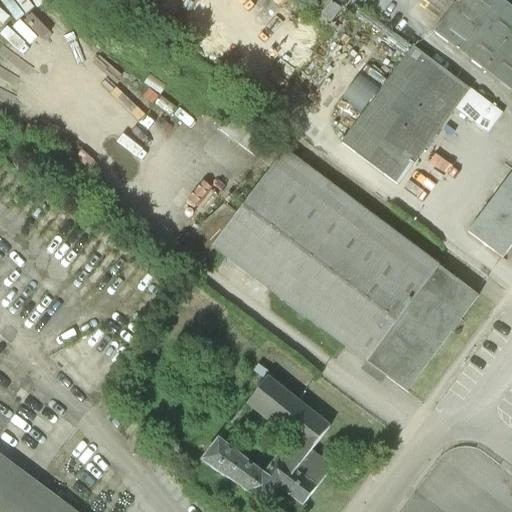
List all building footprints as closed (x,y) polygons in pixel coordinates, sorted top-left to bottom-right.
[(0,0),(0,12),(12,25),(38,0),(0,0)] [(511,8),(501,0),(459,0),(434,33),(511,92),(511,91),(511,8)] [(413,49),(342,145),(398,187),(455,111),(487,136),(503,115),(413,49)] [(238,217),(213,250),(406,395),(479,298),(286,153),(238,217)] [(511,176),(469,235),(503,260),(511,248),(511,176)] [(213,250),(238,217),(224,206),(206,222),(185,250),(203,264),(213,250)] [(319,455),(340,419),(271,378),(253,409),(303,439),(291,459),(280,453),(273,466),(222,436),(206,462),(276,503),(284,489),(313,506),(337,466),(319,455)] [(71,511),(0,458),(0,511),(71,511)]
